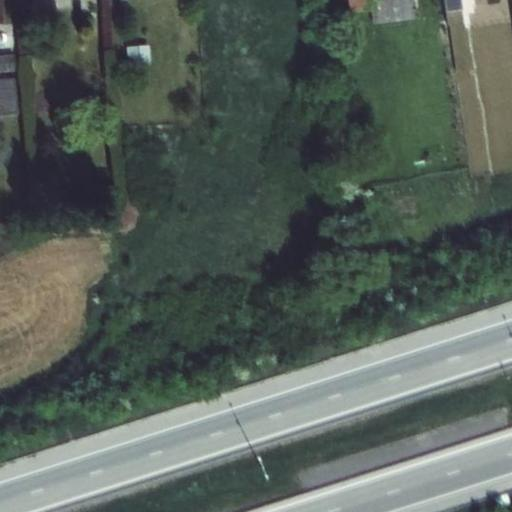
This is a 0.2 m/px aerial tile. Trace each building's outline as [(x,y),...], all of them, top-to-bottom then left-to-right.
[(346,0),(348,14),(369,11),(371,25),(414,19),(410,0),(346,0)] [(444,0),(445,10),(461,8),(459,0),(444,0)] [(147,47),(125,48),(127,67),(149,65),(147,47)] [(17,53),(0,54),(0,71),(18,70),(17,53)] [(15,79),(0,80),(0,117),(19,115),(15,79)]
